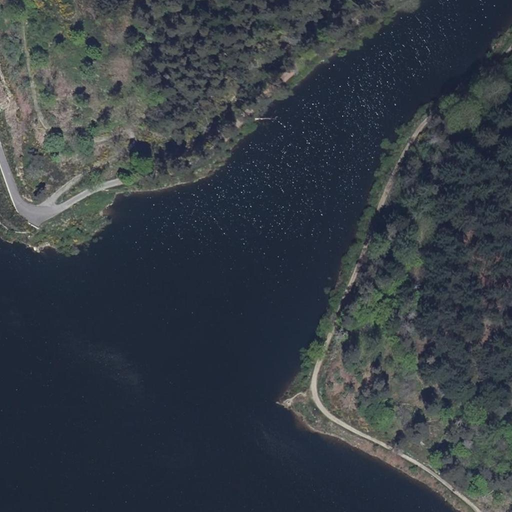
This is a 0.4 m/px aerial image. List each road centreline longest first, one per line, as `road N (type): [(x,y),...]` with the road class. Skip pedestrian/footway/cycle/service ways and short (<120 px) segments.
road 1 (unclassified): [(391,0),(316,53),(210,153),(178,171),(102,185),(36,216)]
road 2 (unclassified): [(511,92),(444,160),(425,241),(418,362),(450,389),(511,415)]
road 3 (track): [(36,216),(53,194),(139,142),(128,131),(48,132),(36,116),(18,0)]
